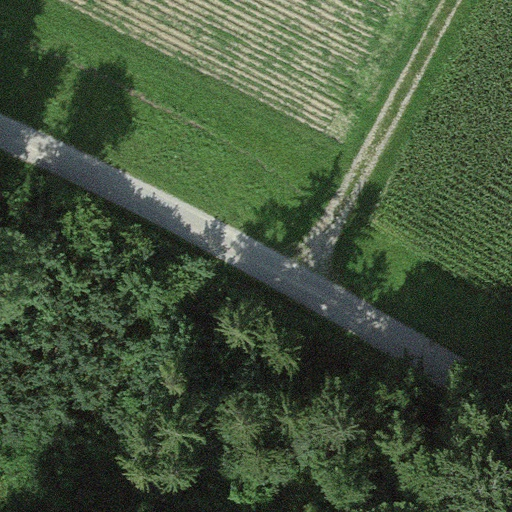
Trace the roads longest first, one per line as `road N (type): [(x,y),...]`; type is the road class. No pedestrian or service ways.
road 1 (residential): [(0,147),(304,290),(511,414)]
road 2 (track): [(304,290),(460,0)]
